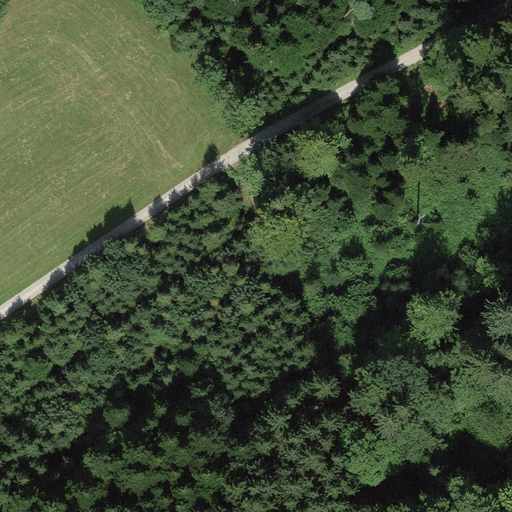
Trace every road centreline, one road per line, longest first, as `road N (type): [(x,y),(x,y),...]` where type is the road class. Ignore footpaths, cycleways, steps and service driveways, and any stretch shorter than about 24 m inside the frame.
road 1 (track): [(239,160),(386,511)]
road 2 (track): [(239,160),(306,113),(511,12)]
road 3 (track): [(0,320),(239,160)]
